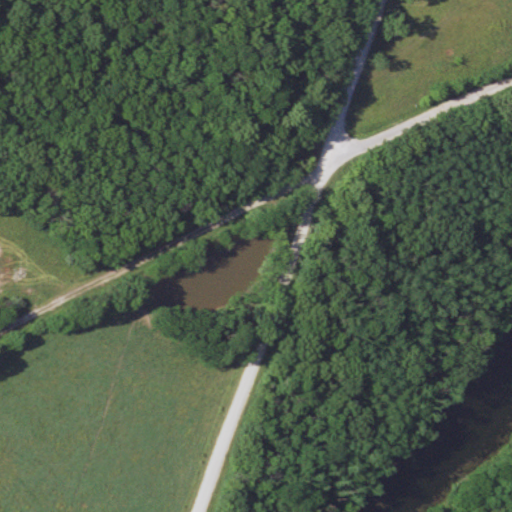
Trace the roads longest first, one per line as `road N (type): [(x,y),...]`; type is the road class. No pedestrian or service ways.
road 1 (residential): [(196,511),(377,0)]
road 2 (residential): [(324,158),(511,103)]
